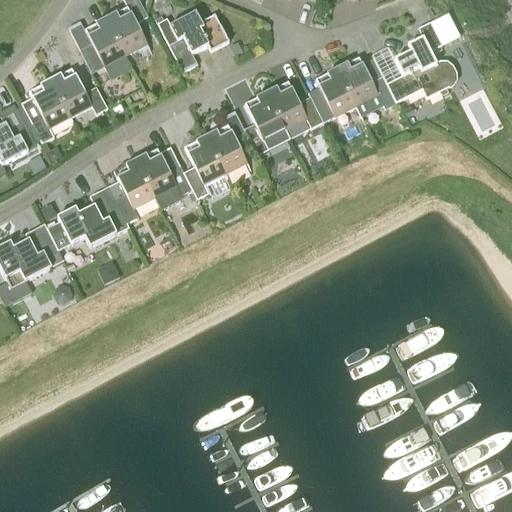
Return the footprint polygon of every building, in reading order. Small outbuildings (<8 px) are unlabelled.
[(137,27),(149,21),(145,14),(137,0),(128,0),(124,2),(128,11),(107,22),(126,60),(148,48),(137,27)] [(196,16),(170,30),(166,23),(157,27),(183,76),(198,68),(192,58),(208,50),(211,55),(229,46),(215,19),(201,26),(196,16)] [(81,55),(93,49),(105,71),(126,60),(107,22),(85,34),(81,25),(69,32),(81,55)] [(411,53),(394,61),(403,78),(386,86),(396,105),(421,92),(426,102),(448,91),(448,92),(452,90),(456,84),(456,76),(453,69),(447,65),(440,65),(437,66),(430,53),(442,47),(430,24),(418,30),(423,40),(408,47),(411,53)] [(241,55),(237,46),(229,50),(233,59),(241,55)] [(363,67),(359,59),(337,70),(356,108),(378,97),(385,112),(396,106),(396,105),(386,86),(382,76),(371,82),(363,67)] [(315,82),(334,119),(356,108),(337,70),(315,82)] [(85,96),(73,73),(52,84),(71,121),(91,111),(95,119),(107,112),(96,91),(85,96)] [(285,132),(307,121),(313,133),(325,126),(311,101),(300,107),(288,83),(266,95),(285,132)] [(53,141),(49,133),(71,121),(52,84),(29,96),(42,119),(30,126),(42,147),(53,141)] [(255,127),(244,133),(246,136),(258,159),(269,154),(263,143),(285,132),(266,95),(244,106),(255,127)] [(0,165),(2,170),(29,156),(21,141),(26,138),(30,136),(14,107),(0,114),(0,116),(2,121),(6,128),(0,131),(0,165)] [(247,164),(235,141),(246,136),(244,133),(234,113),(223,119),(228,127),(206,138),(225,176),(247,164)] [(188,157),(195,170),(184,176),(192,192),(197,203),(208,197),(203,187),(225,176),(206,138),(184,149),(188,157)] [(157,151),(135,162),(154,200),(161,213),(183,202),(181,198),(192,192),(184,176),(178,165),(170,149),(159,154),(157,151)] [(52,168),(62,162),(56,152),(46,158),(52,168)] [(127,228),(139,222),(133,211),(154,200),(135,162),(113,173),(125,197),(113,203),(127,228)] [(56,249),(58,253),(84,240),(90,250),(116,236),(109,221),(114,219),(101,193),(89,198),(94,208),(79,216),(76,210),(57,220),(59,224),(46,231),(56,249)] [(55,221),(50,210),(41,214),(46,225),(55,221)] [(13,250),(10,244),(0,249),(0,270),(10,291),(53,269),(46,255),(56,249),(46,231),(44,226),(25,235),(29,242),(13,250)]
